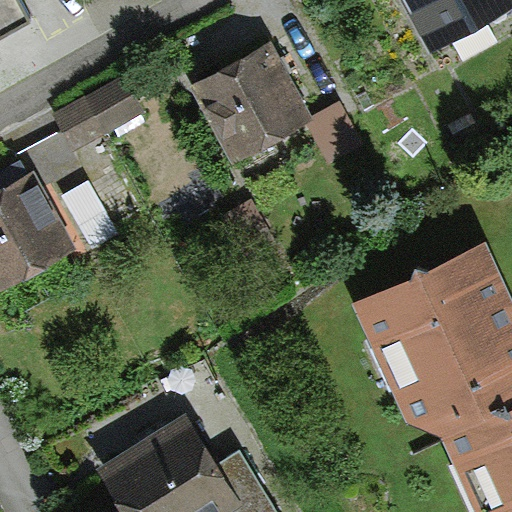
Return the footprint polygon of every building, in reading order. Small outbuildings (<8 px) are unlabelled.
[(0,0),(0,32),(30,16),(21,0),(0,0)] [(511,0),(406,0),(430,44),(511,0)] [(177,36),(187,55),(210,43),(200,24),(177,36)] [(189,76),(233,155),(307,115),(316,110),(272,31),(189,76)] [(76,147),(147,108),(125,69),(54,108),(76,147)] [(307,115),(329,160),(361,144),(339,99),(316,110),(307,115)] [(0,281),(77,239),(32,160),(0,177),(0,281)] [(93,245),(120,230),(89,175),(62,190),(93,245)] [(250,255),(280,237),(253,193),(223,210),(250,255)] [(442,419),(484,511),(511,511),(511,283),(486,227),(433,251),(418,247),(413,260),(352,288),(408,408),(442,419)] [(282,511),(241,442),(223,452),(194,403),(101,458),(133,511),(282,511)]
